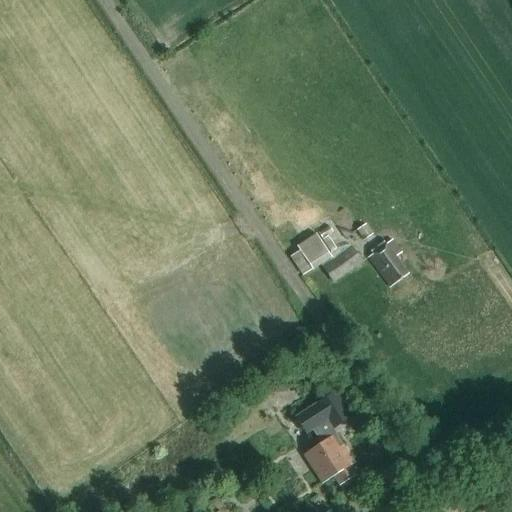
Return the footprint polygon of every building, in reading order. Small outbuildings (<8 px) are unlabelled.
[(362,241),(372,234),(365,224),(356,230),(362,241)] [(332,258),(329,254),(336,250),(328,236),(321,240),(316,233),(296,245),(299,250),(289,255),(302,276),(332,258)] [(367,258),(389,288),(408,275),(395,257),(401,253),(392,240),(367,258)] [(332,283),(362,262),(351,246),(321,267),(332,283)] [(332,429),(353,416),(337,390),(315,404),(293,418),(303,435),(326,420),(332,429)] [(338,486),(355,476),(349,467),(354,464),(335,434),(302,455),(321,485),(333,477),(338,486)]
